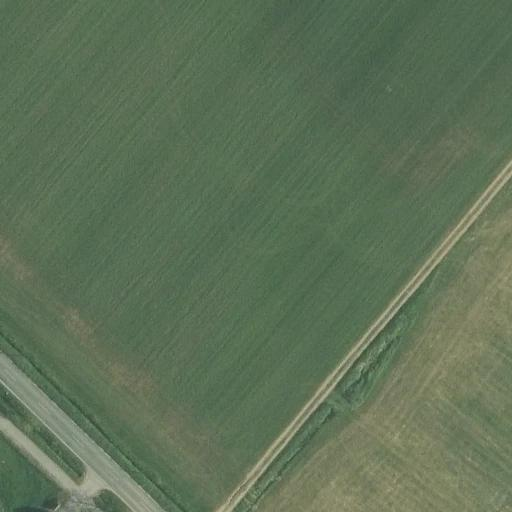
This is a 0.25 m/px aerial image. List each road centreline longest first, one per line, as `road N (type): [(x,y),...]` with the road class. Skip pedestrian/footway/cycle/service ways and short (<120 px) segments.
road 1 (track): [(227,511),(511,168)]
road 2 (secondary): [(0,367),(146,511)]
